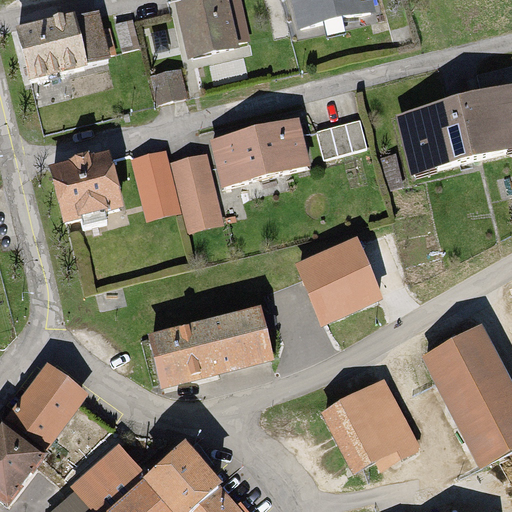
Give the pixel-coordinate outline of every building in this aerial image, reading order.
[(373,0),(294,0),(302,37),(378,21),(373,0)] [(241,5),(187,15),(197,70),(251,60),(241,5)] [(96,21),(18,34),(27,84),(105,70),(96,21)] [(511,103),(405,126),(417,183),(511,162),(511,103)] [(303,126),(214,145),(223,187),(312,168),(303,126)] [(167,156),(135,163),(149,223),(180,216),(167,156)] [(225,226),(207,156),(175,164),(193,234),(225,226)] [(120,171),(61,183),(73,240),(132,227),(120,171)] [(386,299),(362,243),(305,267),(329,324),(386,299)] [(266,311),(155,339),(167,389),(278,361),(266,311)] [(511,388),(485,338),(429,367),(485,472),(511,457),(511,388)] [(50,383),(0,447),(0,504),(10,511),(15,511),(91,415),(50,383)] [(386,396),(330,423),(357,480),(413,453),(386,396)] [(239,511),(192,459),(131,511),(239,511)]
